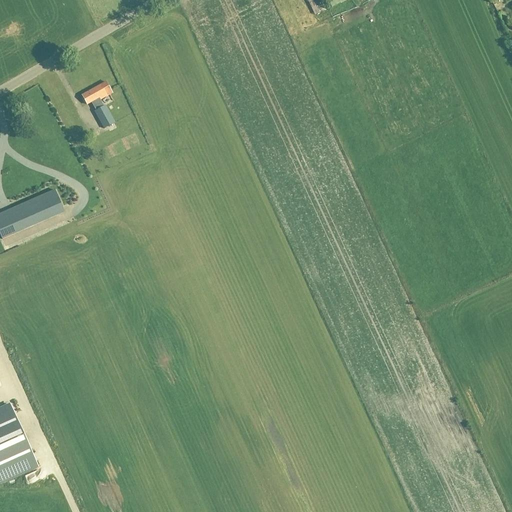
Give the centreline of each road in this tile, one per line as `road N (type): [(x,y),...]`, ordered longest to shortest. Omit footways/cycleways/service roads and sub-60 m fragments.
road 1 (unclassified): [(0,92),(159,0)]
road 2 (track): [(74,511),(0,347)]
